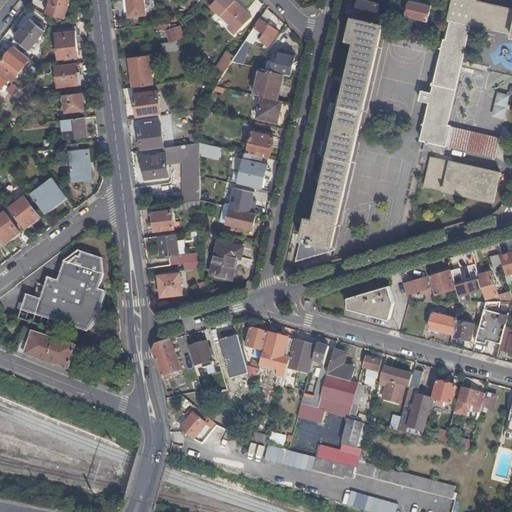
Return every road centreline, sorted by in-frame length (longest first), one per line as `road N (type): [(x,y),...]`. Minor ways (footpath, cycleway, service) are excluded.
road 1 (residential): [(323,30),(263,297)]
road 2 (residential): [(293,289),(511,221)]
road 3 (residential): [(511,375),(302,318)]
road 4 (tertiary): [(121,199),(93,0)]
road 5 (residential): [(0,358),(141,413)]
road 6 (residential): [(0,281),(101,205),(121,199)]
road 7 (tertiary): [(143,330),(121,199)]
road 8 (residential): [(143,330),(263,297)]
